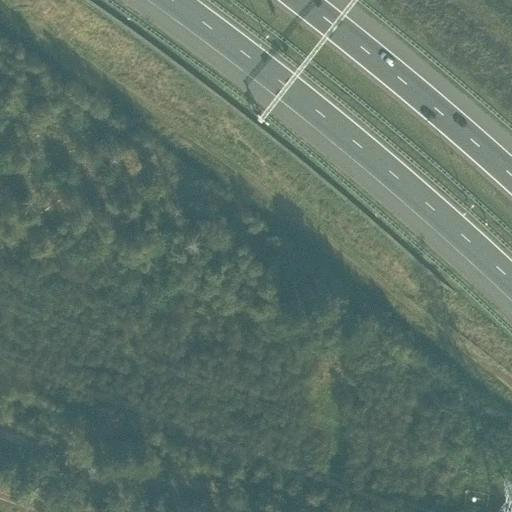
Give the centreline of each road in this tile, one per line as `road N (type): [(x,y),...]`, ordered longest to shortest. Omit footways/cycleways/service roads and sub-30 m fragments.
road 1 (track): [(0,10),(227,156),(511,391)]
road 2 (motorway): [(167,0),(436,215),(511,287)]
road 3 (motorway): [(511,182),(300,0)]
